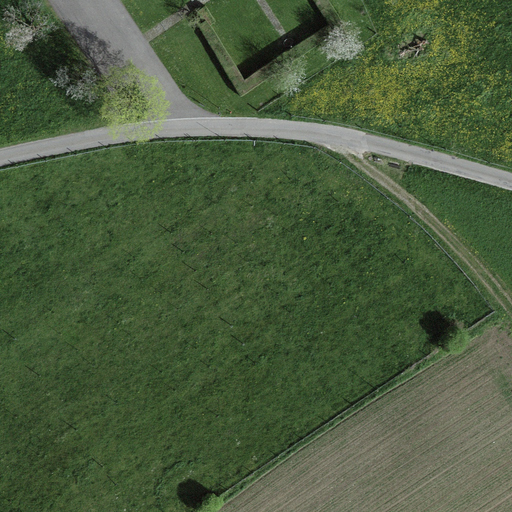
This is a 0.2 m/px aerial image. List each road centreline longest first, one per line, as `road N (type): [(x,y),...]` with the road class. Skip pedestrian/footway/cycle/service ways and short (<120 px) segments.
road 1 (unclassified): [(0,157),(141,130),(252,127),(325,136),(511,182)]
road 2 (track): [(511,309),(454,243),(325,136)]
